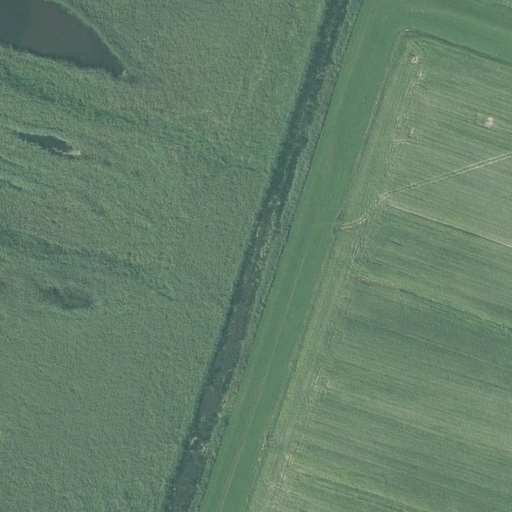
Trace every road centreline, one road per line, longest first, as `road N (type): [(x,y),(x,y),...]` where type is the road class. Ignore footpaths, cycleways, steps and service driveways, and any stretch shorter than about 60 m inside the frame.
road 1 (track): [(164,288),(189,165),(184,137),(0,79)]
road 2 (track): [(164,288),(0,234)]
